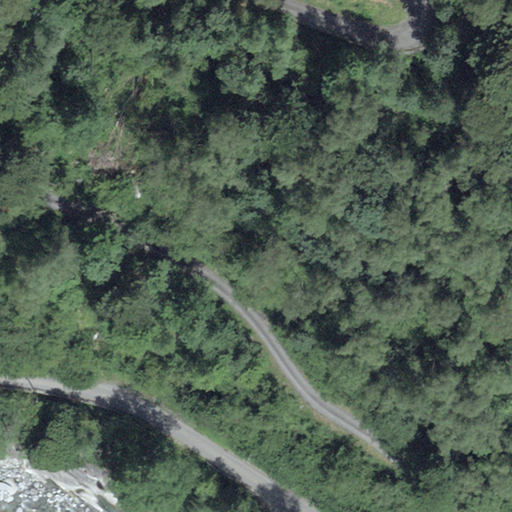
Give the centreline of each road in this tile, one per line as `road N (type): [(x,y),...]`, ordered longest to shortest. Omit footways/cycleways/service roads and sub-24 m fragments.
road 1 (track): [(441,511),(391,453),(313,401),(220,289),(113,224),(0,181)]
road 2 (unclassified): [(298,511),(137,404),(80,386),(0,376)]
road 3 (track): [(260,0),(410,40),(427,19),(418,0)]
